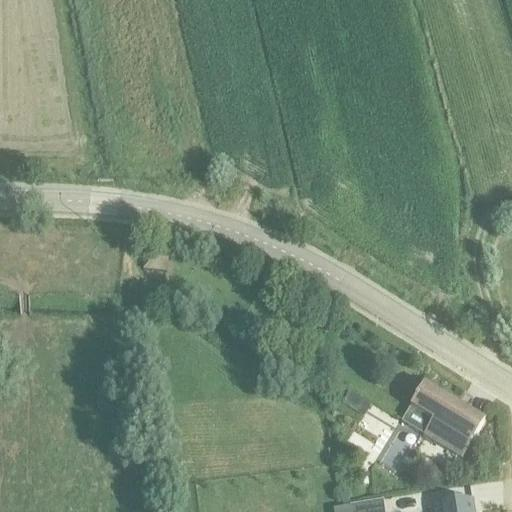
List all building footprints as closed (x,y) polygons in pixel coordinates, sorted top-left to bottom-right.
[(144,254),(142,275),(166,278),(169,257),(144,254)] [(24,351),(22,327),(14,328),(16,352),(24,351)] [(431,427),(422,442),(461,465),(484,428),(423,391),(409,414),(431,427)] [(349,399),(342,409),(362,421),(368,410),(349,399)] [(431,427),(409,414),(408,413),(399,428),(422,442),(431,427)] [(496,467),(481,469),(483,483),(498,481),(496,467)]
